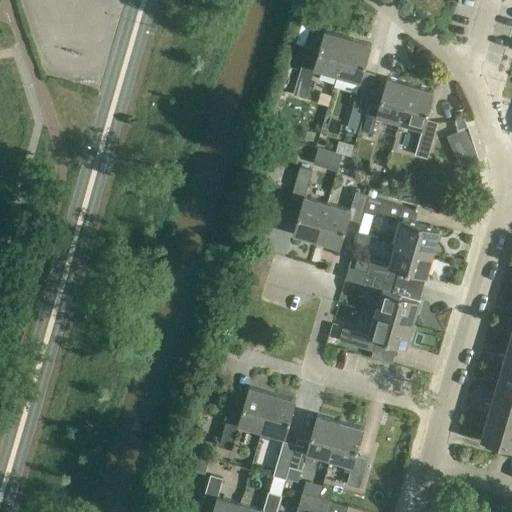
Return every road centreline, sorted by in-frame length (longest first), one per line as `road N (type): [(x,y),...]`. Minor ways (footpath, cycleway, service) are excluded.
road 1 (secondary): [(0,494),(142,0)]
road 2 (residential): [(443,410),(316,374),(312,357),(332,287),(269,270)]
road 3 (residential): [(443,410),(509,186)]
road 4 (residential): [(509,186),(460,67)]
